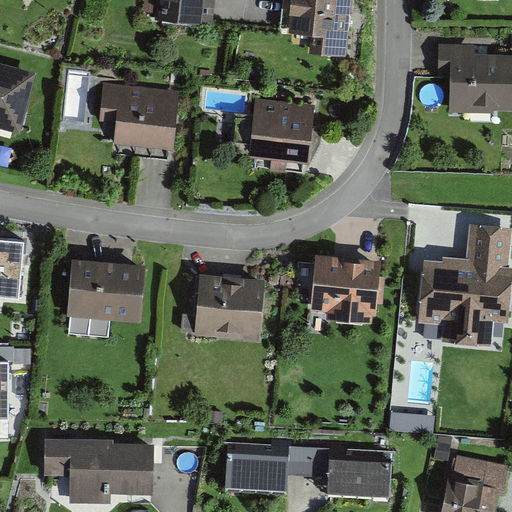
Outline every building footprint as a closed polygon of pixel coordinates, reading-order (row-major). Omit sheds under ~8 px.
[(157,0),(156,11),(207,15),(207,0),(157,0)] [(314,52),(346,55),(350,0),(291,0),(288,28),(316,31),(314,52)] [(460,112),(511,112),(511,55),(486,55),(486,45),(446,44),(446,70),(461,70),(460,112)] [(0,123),(26,130),(41,69),(0,58),(0,123)] [(119,148),(178,154),(184,96),(106,87),(102,124),(121,126),(119,148)] [(326,108),(265,103),(261,164),(322,169),(326,108)] [(460,341),(499,346),(502,321),(511,321),(511,225),(479,221),(475,257),(434,252),(425,321),(462,325),(460,341)] [(0,252),(0,310),(20,312),(26,255),(0,252)] [(318,260),(313,315),(355,319),(355,328),(376,330),(376,323),(384,324),(389,266),(318,260)] [(76,319),(150,326),(156,268),(82,261),(76,319)] [(207,334),(271,339),(276,280),(211,274),(207,334)] [(0,358),(0,413),(9,414),(9,358),(0,358)] [(117,497),(158,498),(159,446),(50,444),(49,479),(74,479),(73,508),(117,509),(117,497)] [(333,485),(331,498),(394,501),(397,460),(352,457),(353,451),(279,448),(279,451),(231,449),(230,490),(291,496),(292,483),(333,485)] [(499,511),(503,496),(509,497),(511,480),(511,468),(460,458),(457,474),(451,474),(443,511),(499,511)] [(432,460),(428,476),(443,479),(447,463),(432,460)]
